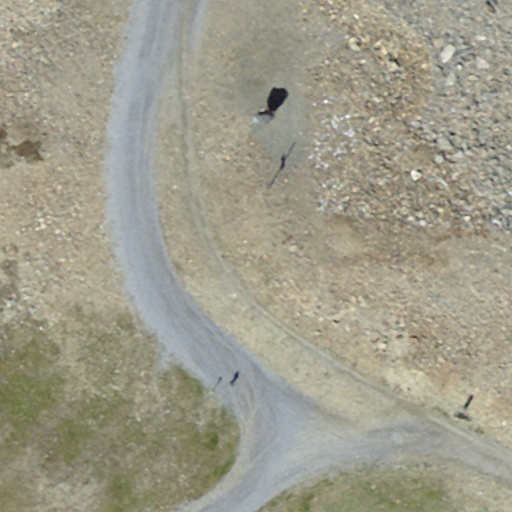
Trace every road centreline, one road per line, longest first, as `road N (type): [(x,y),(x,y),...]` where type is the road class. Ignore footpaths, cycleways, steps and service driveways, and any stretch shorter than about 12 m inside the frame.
road 1 (track): [(199,0),(193,179),(226,257),(265,313),(438,432)]
road 2 (track): [(292,442),(276,413),(181,323),(157,275),(139,176),(170,0)]
road 3 (track): [(292,442),(438,432)]
